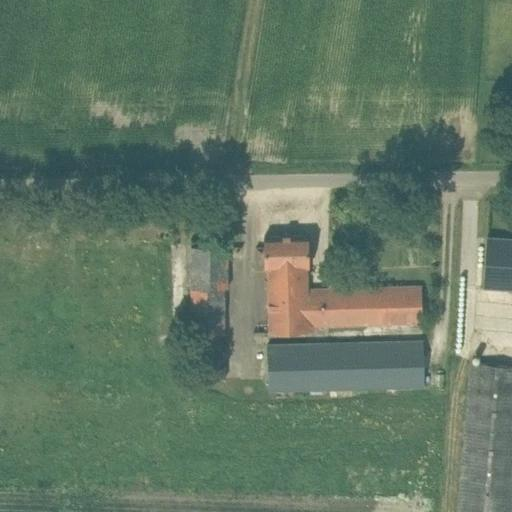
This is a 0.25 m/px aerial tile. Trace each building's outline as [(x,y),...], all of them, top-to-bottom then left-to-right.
[(264,235),(264,245),(265,268),(270,268),(272,332),(317,331),(316,324),(422,321),(421,284),(306,288),(306,267),(309,267),(308,234),(264,235)] [(511,239),(487,238),(486,258),(484,287),(511,288),(511,239)] [(191,246),(191,333),(224,334),(224,288),(228,288),(227,246),(191,246)] [(423,339),(267,343),(268,391),(424,387),(423,339)] [(226,379),(226,363),(197,363),(197,379),(226,379)] [(511,511),(511,366),(470,363),(457,511),(511,511)]
